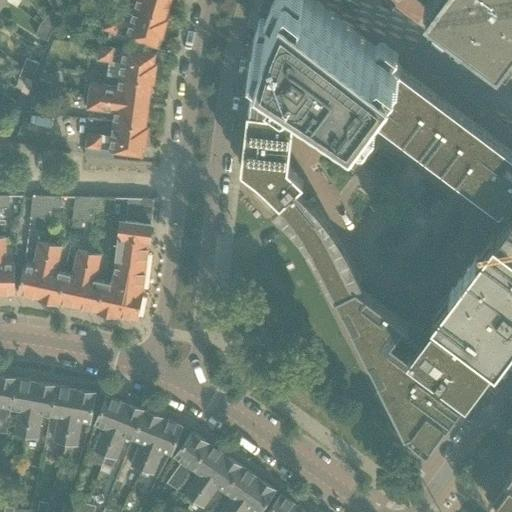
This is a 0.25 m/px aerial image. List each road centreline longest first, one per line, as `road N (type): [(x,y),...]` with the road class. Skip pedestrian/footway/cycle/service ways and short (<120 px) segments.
road 1 (tertiary): [(369,511),(192,388)]
road 2 (residential): [(192,388),(213,181)]
road 3 (residential): [(182,178),(149,367)]
road 4 (residential): [(511,114),(363,0)]
road 5 (residential): [(213,181),(248,0)]
road 6 (residential): [(211,0),(182,178)]
road 7 (residential): [(416,511),(511,384)]
road 8 (tertiary): [(149,367),(0,337)]
